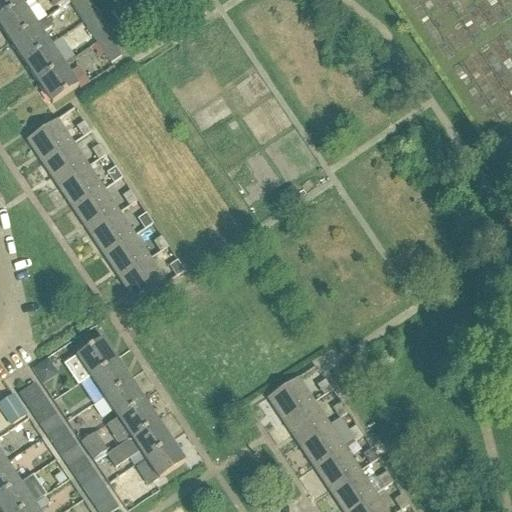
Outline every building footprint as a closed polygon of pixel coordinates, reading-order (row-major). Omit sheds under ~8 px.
[(0,0),(0,22),(22,7),(17,0),(0,0)] [(64,0),(47,0),(54,9),(65,1),(64,0)] [(83,26),(94,19),(83,3),(72,10),(83,26)] [(0,29),(10,44),(36,27),(22,7),(0,22),(0,29)] [(24,65),(49,47),(42,36),(51,30),(45,21),(36,27),(10,44),(24,65)] [(96,46),(107,39),(96,23),(86,30),(96,46)] [(109,66),(120,59),(110,44),(99,51),(109,66)] [(37,85),(63,68),(49,47),(24,65),(37,85)] [(63,68),(37,85),(51,106),(77,89),(63,68)] [(42,167),(72,146),(56,123),(26,143),(42,167)] [(83,140),(91,134),(84,124),(76,130),(83,140)] [(58,189),(88,169),(72,146),(42,167),(58,189)] [(98,163),(106,157),(100,147),(91,153),(98,163)] [(73,212),(103,192),(88,169),(58,189),(73,212)] [(113,186),(122,180),(115,170),(107,176),(113,186)] [(89,235),(119,215),(103,192),(73,212),(89,235)] [(129,209),(137,204),(130,193),(122,199),(129,209)] [(104,258),(134,238),(119,215),(89,235),(104,258)] [(144,232),(153,227),(146,217),(138,222),(144,232)] [(119,281),(149,261),(134,238),(104,258),(119,281)] [(153,245),(160,255),(168,249),(161,239),(153,245)] [(149,261),(119,281),(135,305),(145,299),(151,308),(171,295),(165,286),(166,285),(149,261)] [(176,279),(184,273),(177,263),(169,268),(176,279)] [(102,342),(76,359),(90,380),(116,363),(102,342)] [(47,363),(34,372),(43,385),(52,379),(53,372),(47,363)] [(104,401),(130,384),(116,363),(90,380),(104,401)] [(283,425),(314,405),(298,381),(267,401),(283,425)] [(323,398),(332,393),(325,383),(317,389),(323,398)] [(117,421),(143,404),(130,384),(104,401),(117,421)] [(26,407),(42,397),(35,386),(19,396),(26,407)] [(33,417),(49,407),(42,397),(26,407),(33,417)] [(11,398),(0,404),(0,407),(12,426),(24,419),(11,398)] [(131,442),(157,425),(143,404),(117,421),(131,442)] [(299,448),(329,428),(314,405),(283,425),(299,448)] [(339,422),(347,416),(340,406),(332,411),(339,422)] [(39,428),(55,417),(49,407),(33,417),(39,428)] [(46,438),(62,428),(55,417),(39,428),(46,438)] [(144,462),(170,445),(157,425),(131,442),(109,456),(106,458),(114,471),(139,455),(144,462)] [(53,449),(69,438),(62,428),(46,438),(53,449)] [(314,471),(344,451),(329,428),(299,448),(314,471)] [(354,444),(362,439),(355,428),(347,434),(354,444)] [(106,458),(109,456),(98,438),(96,435),(81,445),(94,466),(106,458)] [(60,459),(76,448),(69,438),(53,449),(60,459)] [(184,466),(170,445),(144,462),(158,483),(184,466)] [(67,469),(83,459),(76,448),(60,459),(67,469)] [(329,494),(359,474),(344,451),(314,471),(329,494)] [(369,467),(377,462),(371,452),(363,457),(369,467)] [(74,480),(90,469),(83,459),(67,469),(74,480)] [(0,498),(19,486),(5,466),(0,469),(0,498)] [(80,490),(96,480),(90,469),(74,480),(80,490)] [(359,474),(329,494),(341,511),(351,511),(375,496),(359,474)] [(385,490),(393,485),(386,475),(378,480),(385,490)] [(0,511),(23,511),(42,500),(45,498),(31,478),(19,486),(0,498),(0,511)] [(87,501),(103,490),(96,480),(80,490),(87,501)] [(94,511),(110,500),(103,490),(87,501),(94,511)] [(384,511),(375,496),(351,511),(384,511)] [(401,511),(408,508),(402,498),(393,503),(399,511),(401,511)] [(23,511),(42,511),(48,509),(42,500),(23,511)] [(110,500),(94,511),(115,511),(117,511),(110,500)]
